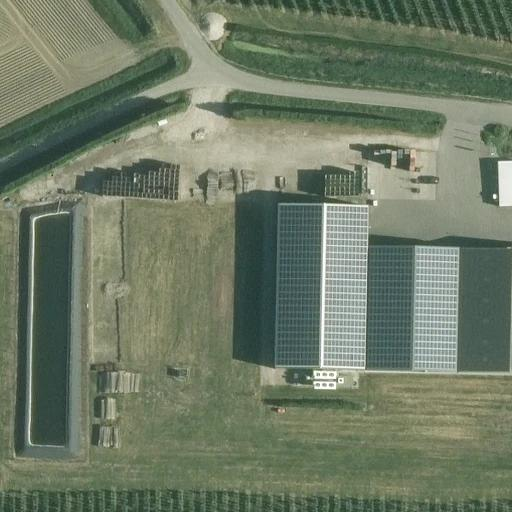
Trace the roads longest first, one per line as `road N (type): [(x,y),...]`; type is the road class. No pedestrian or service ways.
road 1 (unclassified): [(511,119),(219,64)]
road 2 (unclassified): [(0,164),(219,64)]
